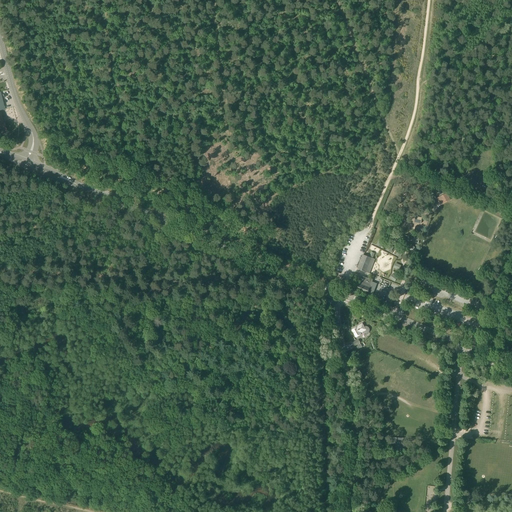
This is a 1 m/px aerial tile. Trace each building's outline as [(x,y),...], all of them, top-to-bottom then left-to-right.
[(447,194),(437,198),(440,205),(450,200),(447,194)] [(374,263),(375,259),(373,258),(369,257),(363,255),(357,269),(370,273),(374,263)] [(367,295),(372,281),(361,276),(356,290),(367,295)] [(365,327),(364,327),(362,324),(357,327),(352,330),(354,334),(356,337),(361,335),(360,333),(362,332),(363,333),(364,334),(365,334),(366,334),(367,334),(368,333),(369,333),(369,332),(369,331),(370,331),(370,330),(369,329),(369,328),(368,327),(367,327),(366,326),(365,326),(365,327)] [(438,425),(431,425),(431,433),(414,432),(414,436),(437,438),(438,425)] [(397,437),(397,429),(393,429),(393,432),(388,432),(388,434),(393,434),(393,437),(397,437)]
